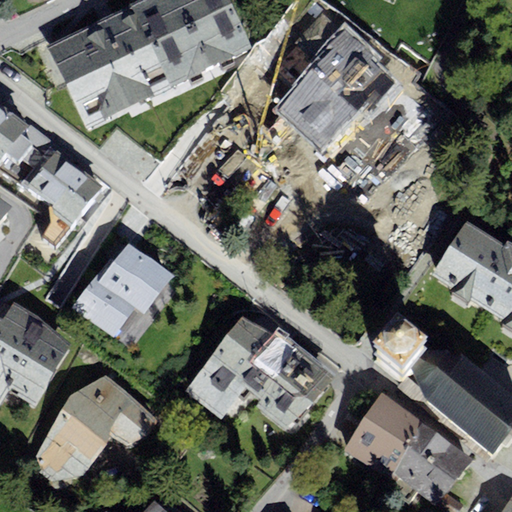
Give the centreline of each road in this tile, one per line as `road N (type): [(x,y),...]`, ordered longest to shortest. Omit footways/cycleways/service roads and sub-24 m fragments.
road 1 (residential): [(0,91),(365,373)]
road 2 (unknown): [(164,218),(305,65)]
road 3 (residential): [(261,511),(365,373)]
road 4 (residential): [(365,373),(501,474)]
